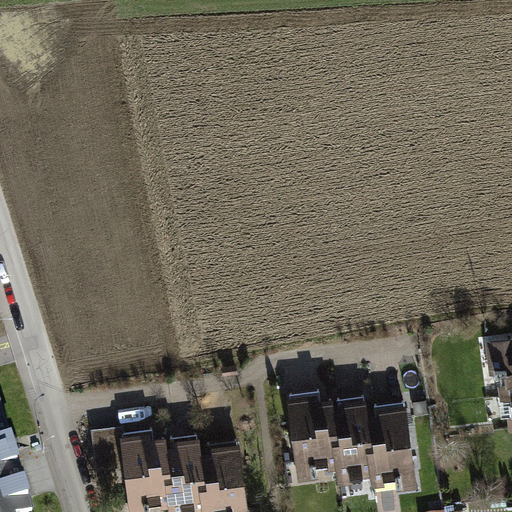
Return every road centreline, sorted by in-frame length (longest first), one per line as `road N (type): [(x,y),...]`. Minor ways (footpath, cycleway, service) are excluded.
road 1 (residential): [(56,406),(243,380),(277,361),(411,341)]
road 2 (residential): [(0,229),(56,406)]
